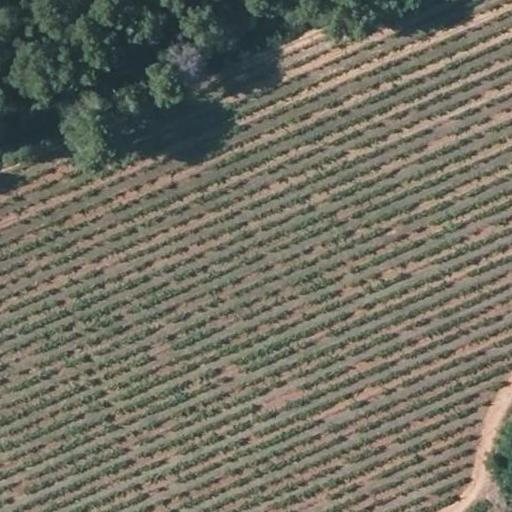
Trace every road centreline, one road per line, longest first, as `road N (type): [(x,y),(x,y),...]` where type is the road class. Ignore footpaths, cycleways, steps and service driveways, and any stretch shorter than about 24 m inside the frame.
road 1 (track): [(0,168),(392,0)]
road 2 (track): [(511,390),(467,500),(449,511)]
